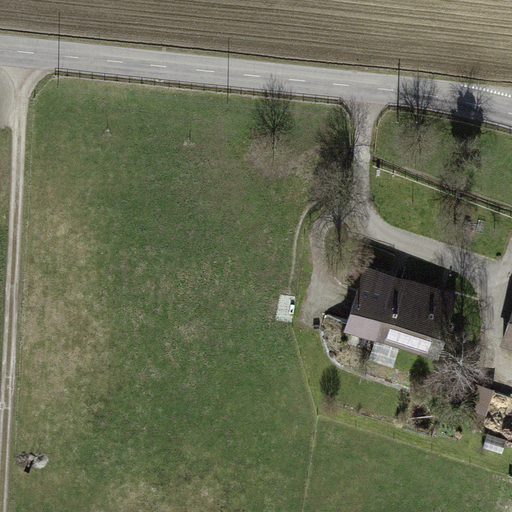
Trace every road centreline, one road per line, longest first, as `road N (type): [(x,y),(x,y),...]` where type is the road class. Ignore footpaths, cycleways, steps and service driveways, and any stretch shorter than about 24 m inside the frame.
road 1 (tertiary): [(511,116),(432,97),(0,52)]
road 2 (track): [(5,511),(27,54)]
